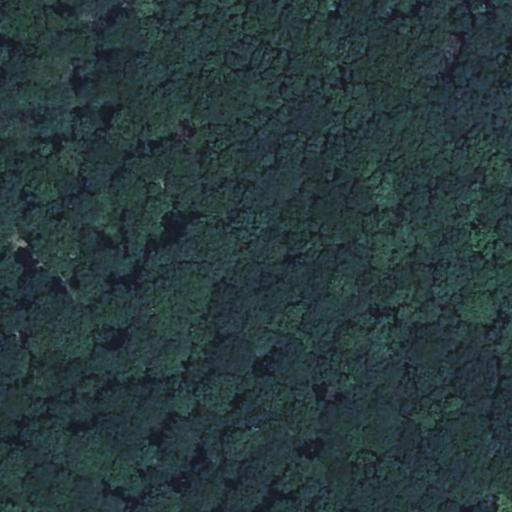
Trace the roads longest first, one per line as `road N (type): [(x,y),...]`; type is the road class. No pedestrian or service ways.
road 1 (track): [(126,0),(360,511)]
road 2 (track): [(355,0),(180,110),(0,193)]
